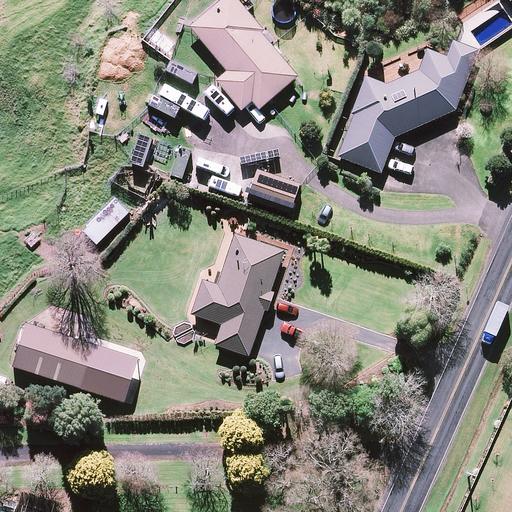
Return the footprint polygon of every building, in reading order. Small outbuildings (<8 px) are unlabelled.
[(298,81),(232,0),(224,0),(190,28),(229,76),(219,84),(241,113),(253,104),(259,112),(298,81)] [(511,31),(511,24),(508,18),(487,31),(494,43),(511,31)] [(171,43),(162,37),(145,43),(161,56),(171,43)] [(481,54),(455,43),(447,59),(429,51),(419,74),(388,87),(367,80),(338,159),(382,175),(395,140),(457,114),(481,54)] [(156,102),(137,95),(126,123),(145,130),(156,102)] [(193,155),(182,151),(172,174),(183,179),(193,155)] [(301,186),(258,172),(249,201),(292,214),(301,186)] [(130,215),(117,201),(85,231),(98,245),(130,215)] [(285,252),(225,232),(216,260),(211,258),(192,315),(224,325),(217,346),(250,357),(285,252)] [(97,348),(28,325),(15,367),(84,390),(97,348)] [(53,511),(57,502),(24,493),(20,507),(7,503),(3,511),(53,511)]
